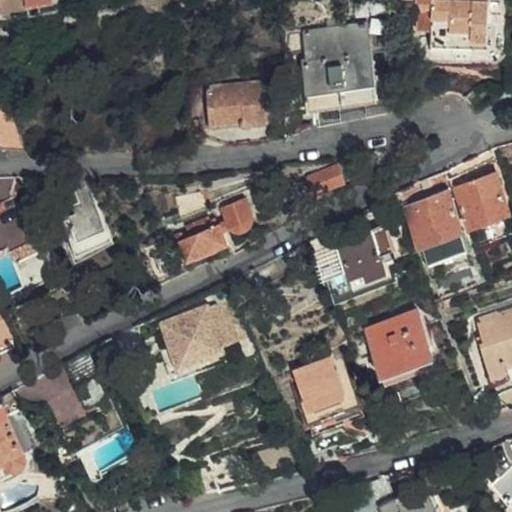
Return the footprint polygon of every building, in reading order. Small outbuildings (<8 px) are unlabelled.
[(0,0),(0,9),(29,7),(28,0),(0,0)] [(421,45),(438,44),(455,43),(455,60),(479,59),(479,51),(493,50),(490,9),(433,13),(434,25),(420,26),(421,45)] [(301,60),(308,97),(376,84),(364,20),(301,32),(307,60),(301,60)] [(455,43),(438,44),(439,61),(455,60),(455,43)] [(511,99),(511,94),(504,82),(478,101),(489,117),(511,99)] [(231,146),(288,138),(286,120),(264,122),(258,83),(206,91),(212,128),(229,126),(231,146)] [(376,84),(308,97),(311,109),(378,97),(376,84)] [(201,139),(231,146),(229,126),(212,128),(200,129),(201,139)] [(354,179),(345,161),(316,175),(325,193),(354,179)] [(446,171),(430,179),(432,183),(448,176),(446,171)] [(511,216),(497,175),(457,189),(473,231),(511,216)] [(82,192),(95,187),(93,182),(78,183),(82,192)] [(119,238),(95,187),(82,192),(85,197),(79,201),(74,193),(58,201),(84,255),(119,238)] [(0,246),(9,241),(19,260),(47,246),(47,245),(30,201),(20,206),(17,202),(12,202),(10,204),(7,198),(12,196),(9,192),(4,194),(0,195),(0,246)] [(463,234),(449,193),(408,208),(424,249),(463,234)] [(223,210),(228,221),(233,232),(234,233),(237,234),(244,235),(248,233),(253,229),(255,223),(255,218),(245,200),(223,210)] [(390,212),(387,205),(376,210),(380,217),(390,212)] [(227,235),(222,224),(213,228),(209,221),(200,225),(203,233),(189,238),(185,234),(180,234),(176,237),(175,241),(178,246),(183,247),(185,247),(193,263),(232,246),(227,235)] [(228,221),(222,224),(227,235),(233,232),(228,221)] [(395,231),(392,224),(361,236),(363,240),(341,248),(353,280),(335,288),(338,295),(392,274),(386,261),(399,255),(390,234),(395,231)] [(0,279),(10,299),(61,273),(47,246),(19,260),(9,241),(0,246),(0,279)] [(254,336),(237,300),(223,306),(221,304),(211,308),(211,306),(164,326),(181,366),(171,370),(176,383),(230,361),(228,357),(245,350),(241,342),(254,336)] [(164,326),(211,306),(209,302),(163,322),(164,326)] [(478,340),(490,373),(509,366),(511,373),(511,304),(475,316),(482,339),(478,340)] [(437,360),(420,311),(368,330),(387,379),(437,360)] [(0,347),(8,344),(0,325),(0,347)] [(258,344),(254,336),(241,342),(245,350),(258,344)] [(297,369),(300,378),(339,362),(336,355),(297,369)] [(339,362),(300,378),(302,384),(295,387),(311,424),(363,407),(343,360),(339,362)] [(234,371),(230,361),(176,383),(180,392),(234,371)] [(511,373),(509,366),(490,373),(495,386),(511,380),(511,373)] [(76,450),(111,431),(126,422),(111,393),(108,394),(99,374),(47,403),(57,421),(59,420),(76,450)] [(5,410),(0,412),(0,466),(8,463),(11,467),(15,470),(19,471),(25,470),(29,465),(29,455),(41,449),(25,421),(14,427),(5,410)] [(323,457),(338,450),(328,430),(313,435),(323,457)] [(210,469),(180,479),(191,499),(221,491),(216,481),(230,477),(231,481),(246,476),(237,454),(208,464),(210,469)] [(496,475),(506,485),(511,478),(511,459),(511,460),(496,475)] [(0,479),(15,472),(19,471),(15,470),(11,467),(8,463),(0,466),(0,479)] [(511,478),(506,485),(496,494),(511,509),(511,478)] [(435,511),(423,486),(376,508),(378,511),(435,511)]
